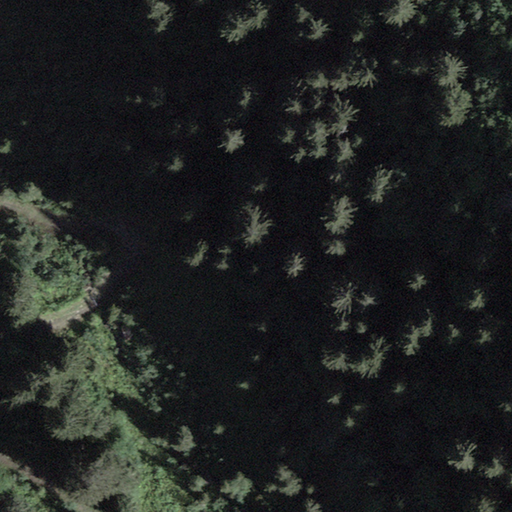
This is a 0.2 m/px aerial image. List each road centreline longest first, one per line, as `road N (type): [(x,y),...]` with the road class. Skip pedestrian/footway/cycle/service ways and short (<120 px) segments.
road 1 (track): [(0,210),(39,226),(127,235),(143,267),(127,292),(102,307),(0,340)]
road 2 (track): [(0,372),(223,511)]
